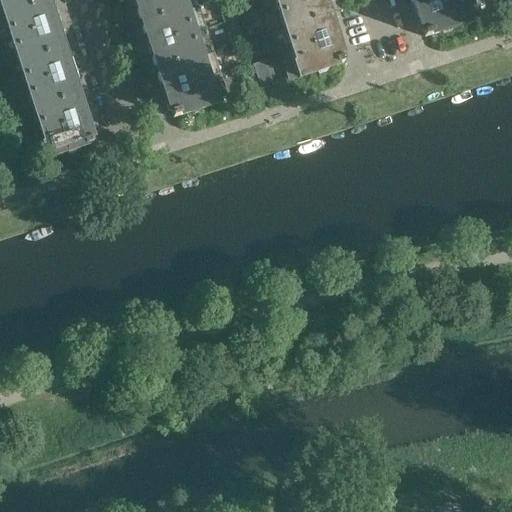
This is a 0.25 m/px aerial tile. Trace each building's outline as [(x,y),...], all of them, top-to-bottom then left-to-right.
[(46,0),(0,0),(0,2),(2,2),(6,16),(49,2),(46,1),(46,0)] [(183,11),(179,0),(135,0),(138,10),(136,12),(139,20),(142,21),(141,24),(183,11)] [(329,11),(327,3),(323,2),(322,0),(296,0),(277,6),(280,16),(283,15),(287,29),(330,15),(327,13),(329,11)] [(458,0),(409,0),(410,3),(413,4),(416,13),(458,0)] [(469,24),(465,12),(461,13),(458,3),(461,2),(460,0),(458,0),(416,13),(419,23),(418,25),(419,31),(422,32),(424,38),(469,24)] [(54,26),(51,17),(53,14),(50,6),(47,5),(49,2),(6,16),(11,30),(7,31),(10,40),(54,26)] [(194,33),(191,23),(188,25),(183,11),(141,24),(143,25),(143,26),(141,29),(144,37),(147,38),(150,47),(194,33)] [(336,39),(333,30),(334,27),(332,19),(329,18),(330,15),(287,29),(292,43),(289,44),(292,53),(336,39)] [(63,45),(60,37),(57,35),(54,26),(10,40),(13,50),(17,49),(21,63),(64,49),(61,48),(61,47),(63,45)] [(198,57),(194,44),(197,43),(194,33),(150,47),(153,56),(151,59),(154,67),(157,68),(156,71),(198,57)] [(343,64),(342,58),(343,55),(342,50),(339,48),(336,39),(292,53),(293,56),(296,55),(299,65),(295,66),(299,78),(343,64)] [(69,73),(66,64),(68,61),(65,53),(62,52),(62,51),(64,49),(21,63),(26,77),(22,78),(25,87),(69,73)] [(209,80),(206,70),(203,71),(198,57),(156,71),(158,72),(158,73),(156,76),(159,84),(162,85),(165,94),(209,80)] [(78,91),(75,83),(72,82),(69,73),(25,87),(29,97),(32,96),(36,109),(79,96),(76,95),(78,91)] [(218,104),(214,92),(210,93),(206,83),(210,82),(209,80),(165,94),(168,103),(166,106),(168,112),(171,113),(173,118),(218,104)] [(84,120),(81,111),(83,108),(81,100),(78,99),(77,98),(79,96),(36,109),(41,123),(37,124),(40,134),(84,120)] [(92,144),(90,139),(92,136),(90,130),(87,129),(84,120),(40,134),(41,136),(45,135),(48,145),(44,147),(48,159),(92,144)]
